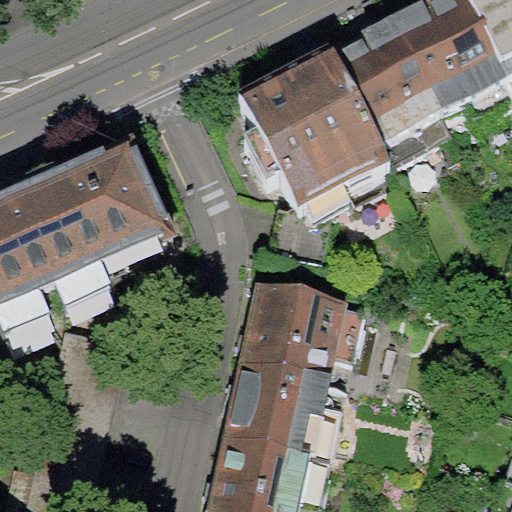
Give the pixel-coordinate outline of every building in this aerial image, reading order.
[(412,24),(392,34),(441,128),(465,115),(474,133),(511,113),(511,104),(460,5),(458,0),(412,24)] [(511,0),(468,0),(460,5),(511,104),(511,0)] [(418,139),(441,128),(392,34),(348,57),(329,67),(387,178),(428,157),(418,139)] [(322,212),(387,178),(329,67),(327,62),(262,96),(239,108),(258,145),(244,152),(267,195),(280,188),(294,215),(287,219),(277,217),(267,264),(320,276),(331,228),(322,212)] [(0,327),(172,251),(130,157),(58,189),(54,178),(22,192),(27,202),(0,214),(0,327)] [(247,354),(242,375),(326,393),(332,368),(351,372),(362,322),(342,318),(343,315),(259,297),(247,354)] [(58,368),(59,368),(118,381),(120,372),(125,350),(65,337),(58,368)] [(114,402),(118,381),(59,368),(53,397),(112,410),(114,402)] [(326,393),(242,375),(230,429),(226,449),(329,472),(340,423),(320,419),(326,393)] [(47,427),(105,439),(107,432),(112,410),(53,397),(47,427)] [(40,456),(99,469),(101,461),(105,439),(47,427),(40,456)] [(320,511),(329,472),(226,449),(214,502),(212,511),(320,511)] [(40,456),(34,485),(93,498),(94,490),(99,469),(40,456)] [(89,511),(93,498),(34,485),(27,511),(89,511)]
